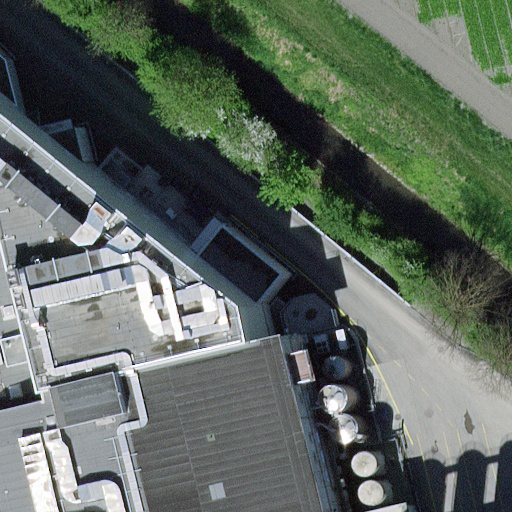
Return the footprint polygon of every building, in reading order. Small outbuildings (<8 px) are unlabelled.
[(0,511),(336,511),(294,335),(269,341),(257,287),(150,312),(128,220),(61,237),(40,152),(3,161),(0,147),(0,511)] [(334,414),(339,415),(344,414),(349,412),(352,408),(354,403),(354,398),(352,393),(349,389),(345,386),(340,385),(335,386),(330,388),(327,391),(325,395),(324,400),(325,404),(327,409),(330,412),(334,414)] [(343,445),(348,445),(353,445),(357,442),(359,441),(361,438),(363,433),(363,428),(361,423),(358,419),(353,416),(348,415),(343,416),(339,418),(336,421),(333,425),(333,430),(333,435),(335,439),(338,442),(343,445)] [(364,478),(368,479),(372,478),(376,476),(379,473),(381,469),(382,464),(381,460),(378,456),(375,454),(370,452),(366,452),(362,454),(359,457),(356,460),(355,464),(356,468),(357,472),(360,475),(364,478)] [(371,507),(376,508),(380,507),(384,505),(387,502),(389,498),(390,494),(388,489),(386,486),(382,483),(378,482),(374,482),(370,483),(367,486),(364,489),(363,493),(363,497),(365,501),(368,505),(371,507)]
